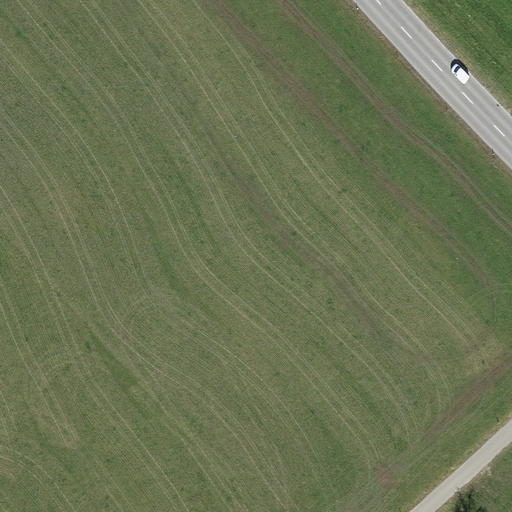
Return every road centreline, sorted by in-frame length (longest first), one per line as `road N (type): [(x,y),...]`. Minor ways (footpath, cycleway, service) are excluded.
road 1 (tertiary): [(511,142),(380,0)]
road 2 (residential): [(511,431),(421,511)]
